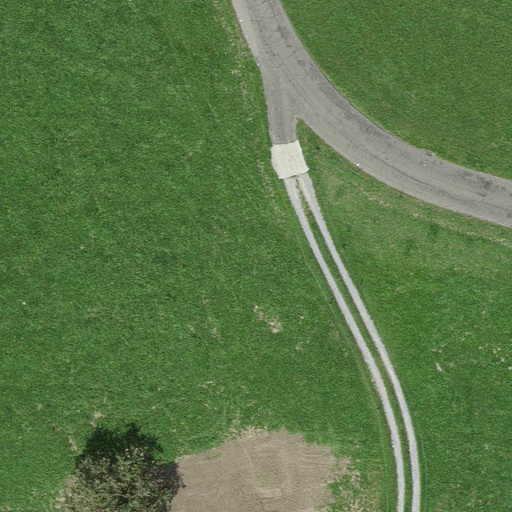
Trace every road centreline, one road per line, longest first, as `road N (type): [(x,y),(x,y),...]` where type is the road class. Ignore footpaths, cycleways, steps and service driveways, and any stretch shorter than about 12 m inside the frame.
road 1 (track): [(407,511),(413,472),(376,350),(297,181),(279,47)]
road 2 (unclassified): [(511,205),(446,188),(355,140),(279,47),(259,0)]
